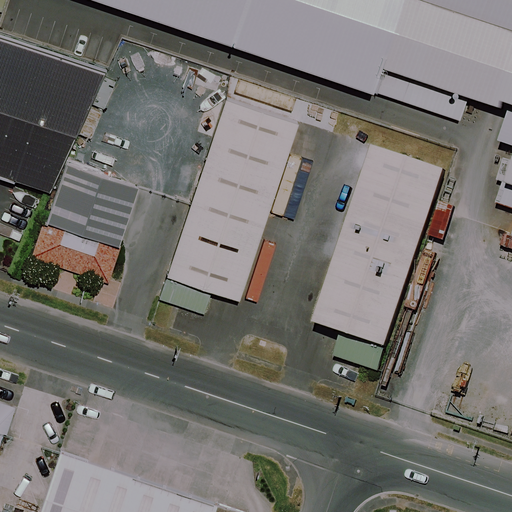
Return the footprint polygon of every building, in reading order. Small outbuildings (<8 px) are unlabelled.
[(511,0),(107,0),(380,91),(389,65),(472,93),(511,106),(511,0)] [(0,173),(57,191),(109,72),(0,36),(0,173)] [(389,65),(380,91),(462,119),(472,93),(389,65)] [(193,204),(169,274),(215,290),(244,299),(302,123),(228,98),(193,204)] [(378,148),(319,324),(344,332),(392,348),(451,172),(378,148)] [(143,187),(69,163),(49,222),(123,246),(143,187)] [(123,246),(49,222),(37,258),(73,271),(111,283),(123,246)] [(215,290),(169,274),(161,298),(207,314),(215,290)] [(392,348),(344,332),(336,357),(383,373),(392,348)] [(0,458),(17,408),(0,401),(0,511),(8,511),(0,509),(0,458)] [(243,511),(63,452),(42,511),(243,511)]
